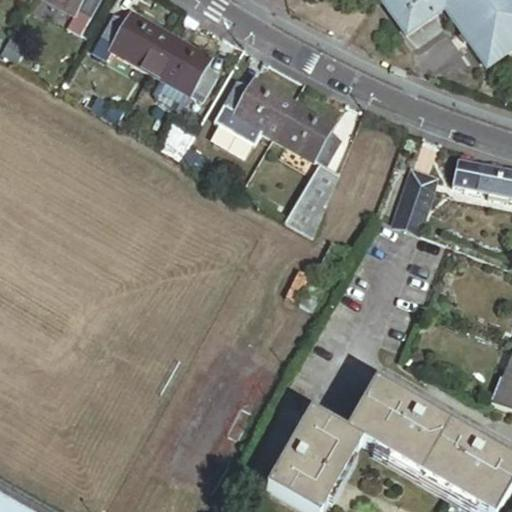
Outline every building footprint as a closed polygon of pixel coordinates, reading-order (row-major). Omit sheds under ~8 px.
[(35,0),(73,21),(66,33),(80,40),(101,2),(97,0),(35,0)] [(445,13),(435,0),(384,0),(380,3),(406,40),(445,13)] [(511,0),(435,0),(445,13),(487,72),(511,54),(511,0)] [(98,48),(150,79),(171,42),(131,19),(126,30),(113,22),(98,48)] [(171,42),(150,79),(203,109),(218,82),(205,75),(211,65),(171,42)] [(261,138),(274,145),(294,109),(254,86),(248,96),(235,88),(212,128),(254,152),(261,138)] [(124,118),(98,103),(92,115),(118,130),(124,118)] [(287,227),(313,242),(338,182),(327,176),(341,149),(328,142),(334,132),(294,109),(274,145),(320,172),(287,227)] [(159,153),(181,165),(186,156),(194,142),(173,130),(159,153)] [(186,156),(181,165),(216,186),(221,176),(186,156)] [(511,177),(458,166),(452,192),(511,204),(511,177)] [(415,179),(394,232),(418,242),(435,202),(435,200),(439,189),(415,179)] [(346,254),(331,246),(316,275),(330,283),(346,254)] [(511,363),(494,409),(511,415),(511,363)] [(504,511),(511,499),(511,469),(378,391),(348,443),(312,422),(269,496),(295,511),(329,511),(364,452),(467,511),(504,511)] [(245,468),(250,456),(242,453),(237,465),(245,468)] [(23,511),(0,498),(0,511),(23,511)]
